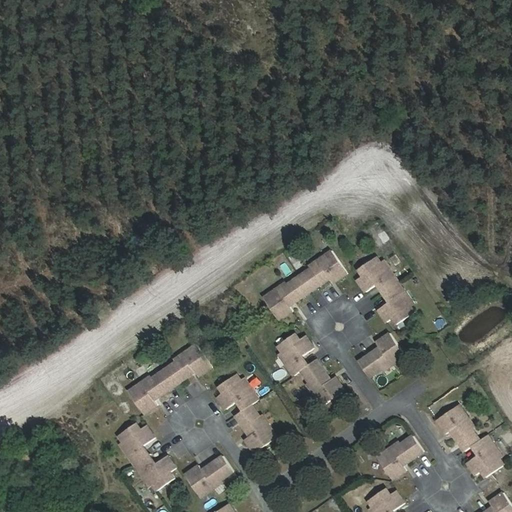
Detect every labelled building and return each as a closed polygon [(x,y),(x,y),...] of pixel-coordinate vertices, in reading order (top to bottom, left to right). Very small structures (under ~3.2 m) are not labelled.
[(321,263),(300,277),(311,292),(331,278),(334,283),(347,274),(331,252),(319,261),(321,263)] [(392,276),(379,257),(361,269),(365,275),(360,279),(369,292),(383,282),(388,291),(401,282),(395,274),(392,276)] [(387,261),(384,263),(392,276),(395,274),(387,261)] [(311,292),(300,277),(280,291),(278,289),(266,297),(281,320),(294,311),(290,306),(311,292)] [(383,282),(379,285),(385,293),(388,291),(383,282)] [(401,282),(388,291),(394,299),(380,309),(389,321),(394,318),(399,324),(417,312),(404,292),(407,290),(401,282)] [(415,303),(407,290),(404,292),(412,305),(415,303)] [(388,291),(385,293),(391,301),(394,299),(388,291)] [(301,331),(295,335),(299,341),(305,337),(301,331)] [(408,355),(392,333),(380,342),(383,346),(363,360),(373,376),(394,362),(395,364),(408,355)] [(295,335),(277,347),(282,354),(290,366),(287,369),(293,377),(309,366),(303,357),(314,350),(305,337),(299,341),(295,335)] [(186,356),(165,370),(176,385),(197,372),(200,377),(213,368),(197,345),(184,354),(186,356)] [(279,356),(287,369),(290,366),(282,354),(279,356)] [(316,361),(301,372),(309,384),(314,392),(312,394),(321,406),(343,391),(335,378),(330,382),(316,361)] [(386,367),(387,370),(395,364),(394,362),(386,367)] [(176,385),(165,370),(145,384),(143,381),(131,390),(146,413),(159,404),(155,399),(176,385)] [(243,380),(239,374),(221,386),(225,392),(219,396),(228,409),(240,401),(246,410),(254,404),(261,400),(261,399),(255,391),(252,393),(243,380)] [(249,376),(243,380),(252,393),(255,391),(261,399),(264,397),(249,376)] [(246,410),(239,415),(252,436),(248,439),(256,452),(279,436),(270,423),(268,425),(262,417),(254,404),(246,410)] [(471,418),(462,406),(439,421),(448,434),(453,431),(467,451),(473,447),(477,444),(482,441),(474,428),(468,420),(471,418)] [(268,413),(262,417),(268,425),(270,423),(279,436),(282,434),(268,413)] [(137,423),(119,436),(124,442),(132,455),(129,457),(135,465),(151,454),(145,446),(156,438),(147,426),(141,430),(137,423)] [(408,470),(404,466),(425,452),(414,436),(402,445),(394,450),(392,448),(380,457),(395,479),(408,470)] [(495,444),(490,436),(482,441),(477,444),(483,453),(480,456),(479,455),(469,463),(478,475),(483,471),(488,478),(506,465),(501,458),(493,446),(492,446),(495,444)] [(124,442),(120,444),(129,457),(132,455),(124,442)] [(402,445),(400,442),(392,448),(394,450),(402,445)] [(477,444),(473,447),(480,456),(483,453),(477,444)] [(504,456),(495,444),(492,446),(493,446),(501,458),(504,456)] [(152,484),(157,490),(174,478),(170,472),(176,468),(167,455),(157,462),(151,454),(135,465),(140,474),(143,471),(152,484)] [(234,470),(223,455),(203,470),(199,465),(187,474),(203,496),(215,487),(214,485),(222,479),(234,470)] [(140,474),(149,486),(152,484),(143,471),(140,474)] [(223,481),(222,479),(214,485),(215,487),(223,481)] [(407,504),(398,491),(393,495),(388,488),(370,501),(377,511),(393,511),(396,511),(407,504)] [(511,511),(511,505),(504,494),(491,502),(495,507),(488,511),(511,511)]
